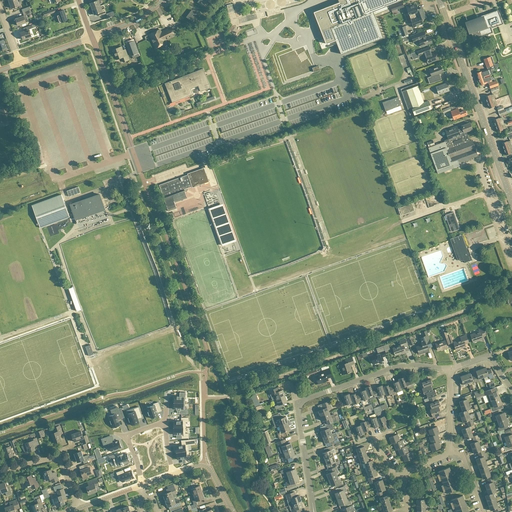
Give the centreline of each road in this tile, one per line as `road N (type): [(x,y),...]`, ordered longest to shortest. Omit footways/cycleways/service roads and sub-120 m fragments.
road 1 (secondary): [(511,203),(444,15)]
road 2 (residential): [(296,403),(403,365),(450,369)]
road 3 (residential): [(140,173),(91,37)]
